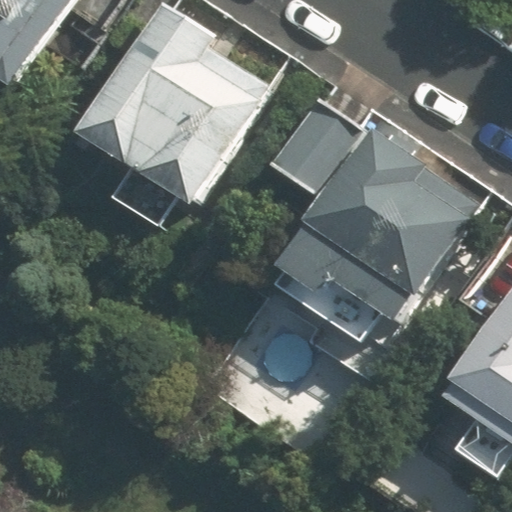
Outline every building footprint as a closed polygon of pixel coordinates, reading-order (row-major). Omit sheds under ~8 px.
[(108,34),(131,0),(0,0),(0,82),(19,95),(76,12),(108,34)] [(122,201),(176,234),(195,203),(214,215),(296,79),(172,3),(89,140),(140,170),(122,201)] [(494,202),(329,104),(282,182),(326,208),(283,281),(404,353),(494,202)] [(499,319),(448,391),(482,415),(452,457),(511,499),(511,496),(511,241),(470,297),(499,319)] [(350,427),(245,357),(203,420),(309,489),(350,427)]
